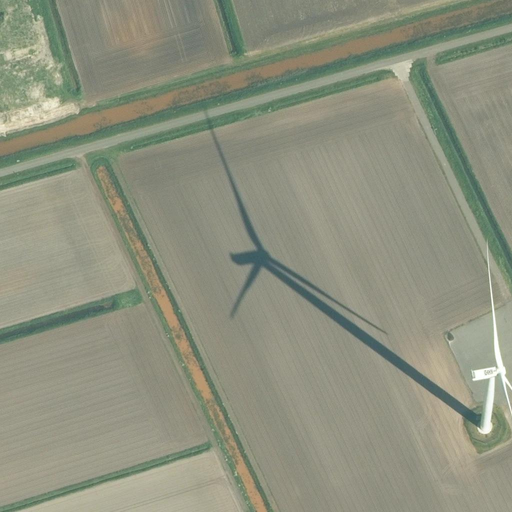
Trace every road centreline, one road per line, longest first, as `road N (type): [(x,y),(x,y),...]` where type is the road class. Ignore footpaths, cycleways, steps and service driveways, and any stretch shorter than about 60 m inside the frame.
road 1 (unclassified): [(0,175),(511,27)]
road 2 (track): [(0,131),(466,0)]
road 3 (track): [(246,511),(78,152)]
